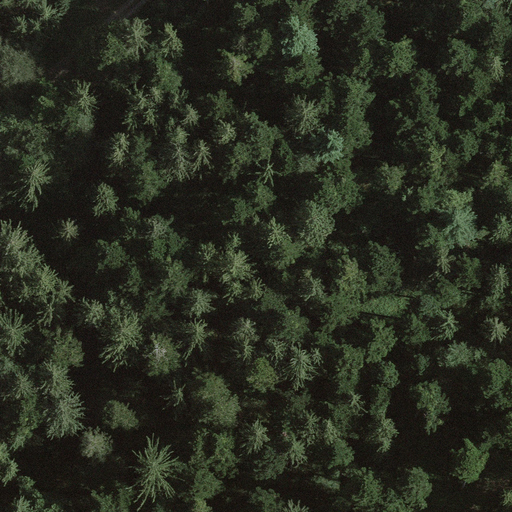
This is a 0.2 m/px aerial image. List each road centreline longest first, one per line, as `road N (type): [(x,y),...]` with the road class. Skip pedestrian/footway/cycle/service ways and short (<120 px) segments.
road 1 (track): [(0,216),(511,196)]
road 2 (track): [(137,0),(0,121)]
